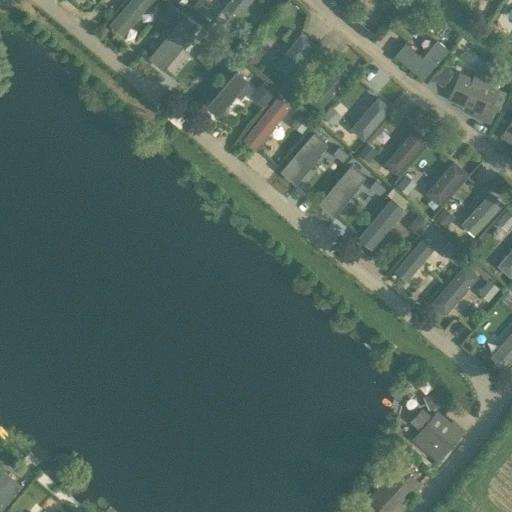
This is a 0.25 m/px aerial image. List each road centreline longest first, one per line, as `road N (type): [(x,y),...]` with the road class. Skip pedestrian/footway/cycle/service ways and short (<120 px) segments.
road 1 (residential): [(38,0),(505,398)]
road 2 (residential): [(511,176),(305,0)]
road 3 (residential): [(412,511),(505,398)]
